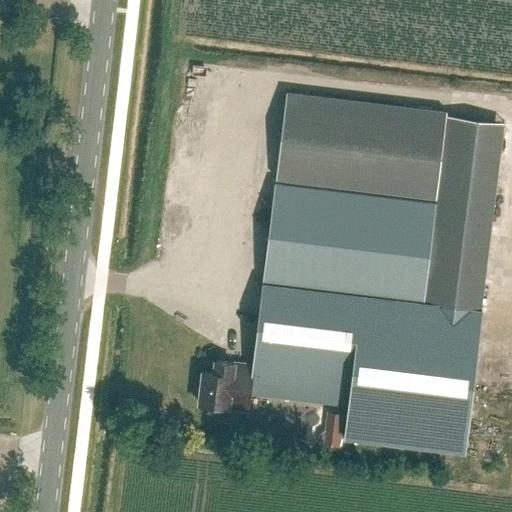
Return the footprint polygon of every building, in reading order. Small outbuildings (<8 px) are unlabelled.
[(437,195),(446,114),(286,94),(276,175),(437,195)] [(436,202),(275,182),(263,283),(423,302),(436,202)] [(263,283),(252,368),(253,368),(250,393),(349,405),(345,438),(463,452),(481,309),(423,302),(263,283)] [(234,362),(216,360),(215,372),(203,370),(199,403),(248,410),(250,393),(253,368),(252,368),(233,366),(234,362)] [(330,431),(325,431),(320,435),(319,443),(323,448),(340,451),(343,433),(340,432),(342,414),(332,413),(330,431)]
